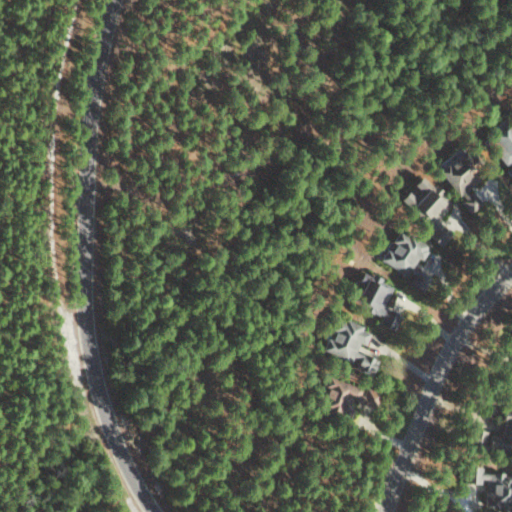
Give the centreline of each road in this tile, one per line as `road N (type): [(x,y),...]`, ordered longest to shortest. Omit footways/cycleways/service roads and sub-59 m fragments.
road 1 (residential): [(143,511),(107,442),(77,300),(93,66),(108,0)]
road 2 (residential): [(511,274),(470,315),(439,362),(376,511)]
